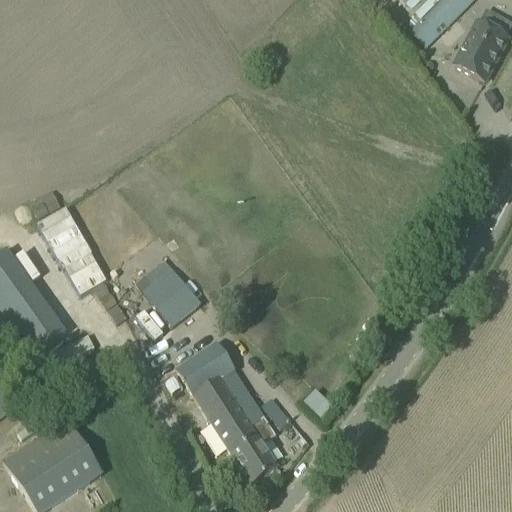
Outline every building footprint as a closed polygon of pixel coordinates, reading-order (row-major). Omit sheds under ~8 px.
[(392,0),(402,10),(411,0),(392,0)] [(398,27),(410,38),(424,52),(476,0),(439,0),(420,20),(412,12),(398,27)] [(476,26),(452,70),(483,87),(507,43),(476,26)] [(69,210),(39,225),(78,300),(108,284),(69,210)] [(25,244),(0,258),(0,349),(21,337),(33,358),(68,337),(21,259),(31,254),(25,244)] [(173,272),(151,287),(176,322),(197,306),(173,272)] [(92,299),(83,305),(91,317),(100,311),(92,299)] [(108,299),(99,306),(109,319),(118,312),(108,299)] [(118,314),(110,320),(116,329),(125,323),(118,314)] [(124,325),(115,332),(124,344),(133,337),(124,325)] [(238,473),(249,490),(276,472),(261,449),(274,440),(213,346),(171,373),(225,456),(236,474),(238,473)] [(56,353),(48,359),(57,371),(65,364),(56,353)] [(47,359),(34,366),(42,379),(54,372),(47,359)] [(79,360),(71,366),(78,375),(86,369),(79,360)] [(111,364),(101,367),(104,380),(115,377),(111,364)] [(68,369),(58,373),(63,385),(73,381),(68,369)] [(30,371),(19,380),(28,390),(39,381),(30,371)] [(83,375),(80,384),(91,389),(94,380),(83,375)] [(0,422),(21,407),(0,377),(0,422)] [(38,387),(31,393),(40,401),(46,394),(38,387)] [(259,410),(276,433),(287,425),(269,402),(259,410)] [(0,464),(0,467),(30,511),(49,511),(101,477),(64,422),(0,464)]
